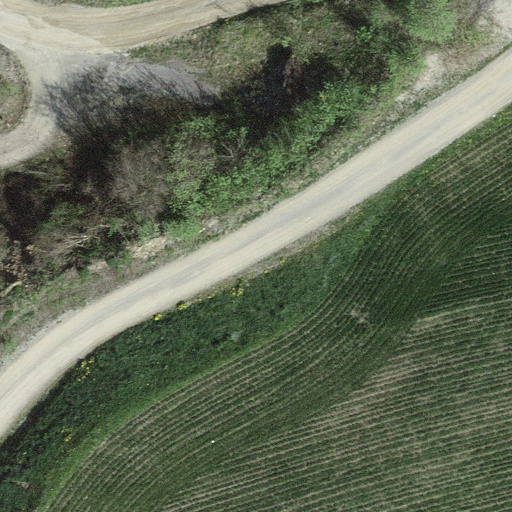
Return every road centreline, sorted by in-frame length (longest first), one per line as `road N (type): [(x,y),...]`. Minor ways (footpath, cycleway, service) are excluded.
road 1 (track): [(0,22),(110,73),(511,185)]
road 2 (track): [(165,89),(56,165),(0,167)]
